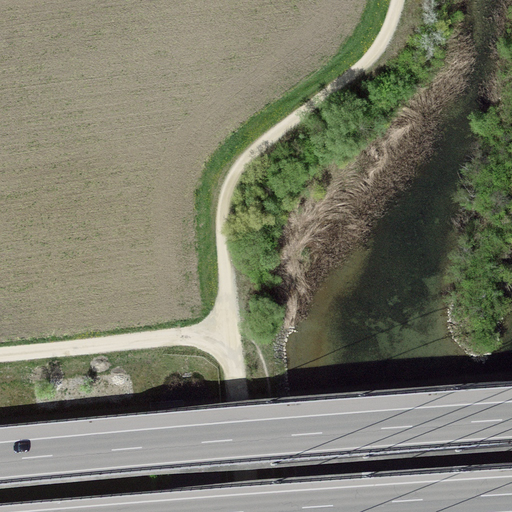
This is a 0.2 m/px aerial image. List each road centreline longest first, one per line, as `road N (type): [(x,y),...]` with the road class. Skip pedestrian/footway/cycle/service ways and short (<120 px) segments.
road 1 (motorway): [(511,422),(263,434),(0,460)]
road 2 (track): [(228,328),(220,217),(239,165),(351,76),(385,32),(396,0)]
road 3 (motorway): [(249,511),(511,496)]
road 4 (track): [(0,353),(228,328)]
road 5 (track): [(241,511),(228,328)]
